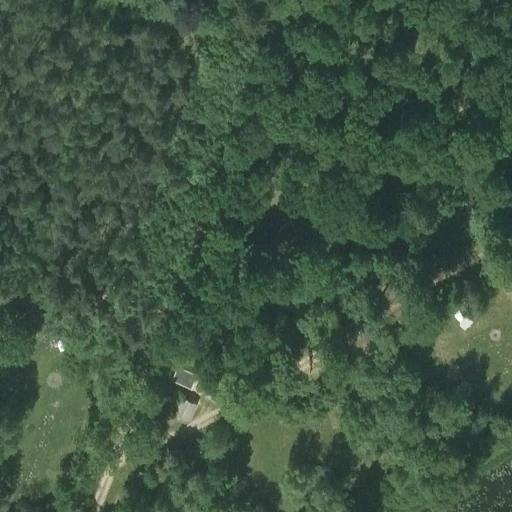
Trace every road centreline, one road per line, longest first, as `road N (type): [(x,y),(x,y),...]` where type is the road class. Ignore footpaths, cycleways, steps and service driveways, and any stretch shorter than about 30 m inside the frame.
road 1 (track): [(266,0),(93,511)]
road 2 (track): [(511,223),(365,321),(188,422),(112,455)]
